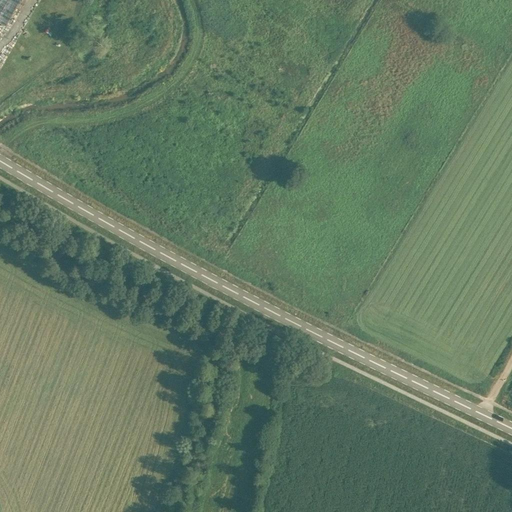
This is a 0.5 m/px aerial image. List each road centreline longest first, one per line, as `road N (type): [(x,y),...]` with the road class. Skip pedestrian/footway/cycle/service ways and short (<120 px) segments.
road 1 (secondary): [(511,429),(265,307),(0,160)]
road 2 (track): [(2,144),(31,121),(103,115),(157,93),(193,58),(193,0)]
